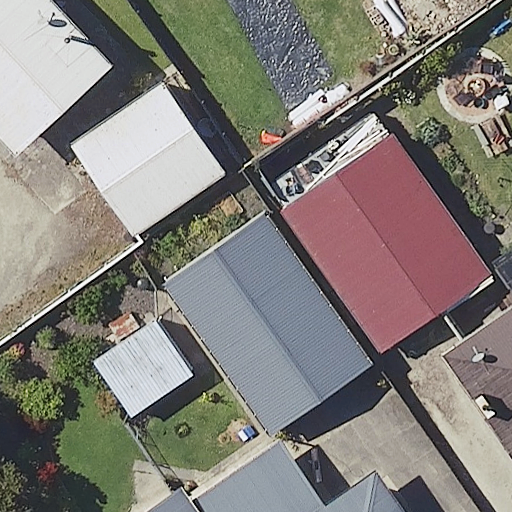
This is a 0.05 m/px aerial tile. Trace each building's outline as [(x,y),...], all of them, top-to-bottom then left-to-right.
[(0,0),(0,126),(21,150),(118,59),(62,0),(0,0)] [(233,170),(171,79),(77,143),(139,234),(233,170)] [(486,277),(375,108),(276,173),(387,342),(486,277)] [(373,359),(269,211),(174,277),(278,426),(373,359)] [(208,370),(167,309),(94,358),(135,419),(208,370)] [(511,312),(449,356),(511,446),(511,312)] [(301,475),(281,446),(199,502),(188,485),(147,511),(403,511),(355,439),(301,475)]
